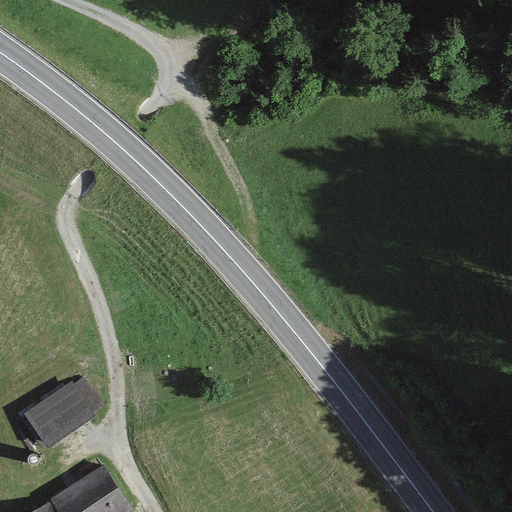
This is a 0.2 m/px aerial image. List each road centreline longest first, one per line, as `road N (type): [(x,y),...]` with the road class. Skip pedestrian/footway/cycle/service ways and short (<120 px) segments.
road 1 (trunk): [(0,55),(162,187),(317,359),(432,511)]
road 2 (track): [(151,511),(124,457),(106,331),(62,211),(144,115),(170,68),(159,43),(64,0)]
